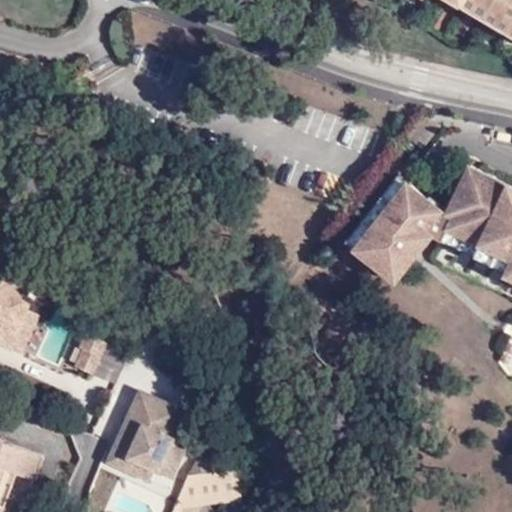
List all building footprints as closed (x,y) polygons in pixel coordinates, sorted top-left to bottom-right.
[(511,0),(453,0),(511,33),(511,0)] [(430,102),(412,127),(430,141),(449,116),(430,102)] [(464,180),(455,198),(462,202),(455,213),(511,243),(511,259),(510,262),(511,262),(511,167),(481,150),(464,180)] [(361,229),(417,165),(409,156),(352,220),(361,229)] [(437,213),(452,195),(417,165),(361,229),(401,263),(439,220),(441,217),(437,213)] [(455,198),(452,195),(437,213),(441,217),(439,220),(511,259),(511,243),(455,213),(462,202),(455,198)] [(44,298),(49,287),(44,285),(52,268),(8,249),(0,266),(0,325),(3,327),(12,307),(35,318),(44,298)] [(57,304),(44,298),(35,318),(12,307),(3,327),(40,343),(57,304)] [(110,364),(125,332),(102,323),(96,337),(99,338),(91,356),(110,364)] [(173,354),(196,364),(205,342),(184,332),(173,354)] [(200,399),(157,380),(125,450),(166,469),(171,458),(191,467),(207,433),(188,425),(200,399)] [(0,503),(1,501),(12,503),(23,473),(43,479),(52,454),(0,435),(0,415),(2,408),(0,407),(0,503)] [(259,461),(238,462),(236,476),(240,493),(263,491),(259,461)] [(236,476),(238,462),(228,463),(227,477),(229,494),(240,493),(236,476)] [(227,477),(228,463),(209,464),(186,511),(200,511),(202,510),(197,508),(202,495),(229,494),(227,477)] [(0,503),(0,511),(8,511),(12,503),(1,501),(0,503)]
